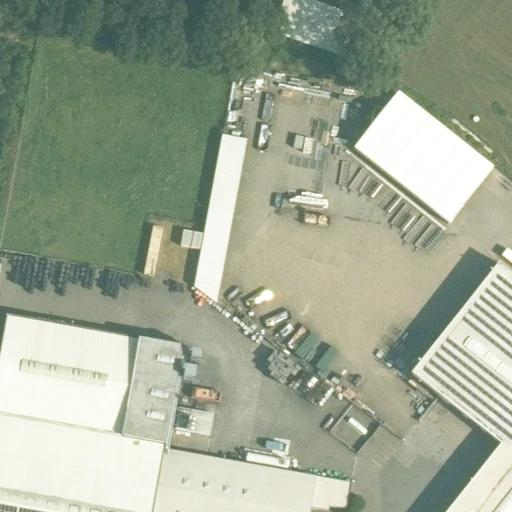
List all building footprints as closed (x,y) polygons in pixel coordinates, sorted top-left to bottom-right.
[(348,58),(360,25),(308,6),(296,40),(348,58)] [(246,142),(220,137),(191,291),(215,306),(246,142)] [(501,447),(511,432),(511,273),(501,265),(412,376),(501,447)] [(182,349),(7,317),(0,355),(0,416),(165,447),(182,349)] [(165,447),(0,416),(0,511),(151,511),(162,451),(164,451),(165,447)] [(511,511),(511,432),(501,447),(511,454),(511,464),(473,511),(511,511)] [(164,451),(162,451),(151,511),(310,511),(311,509),(317,510),(318,506),(346,511),(351,485),(164,451)]
